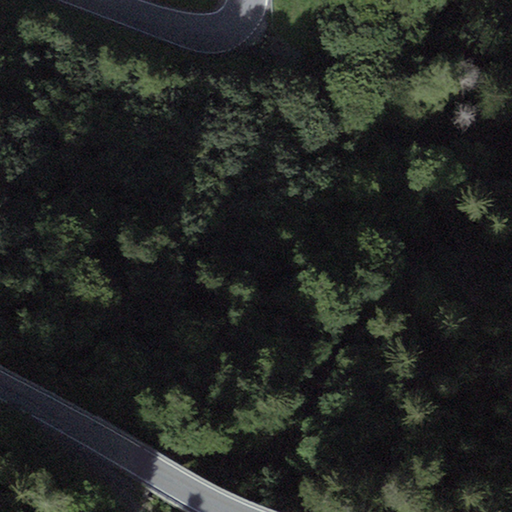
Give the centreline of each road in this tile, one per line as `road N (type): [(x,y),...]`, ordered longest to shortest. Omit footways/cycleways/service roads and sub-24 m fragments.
road 1 (tertiary): [(0,388),(232,511)]
road 2 (tertiary): [(250,0),(241,19),(216,33),(97,0)]
